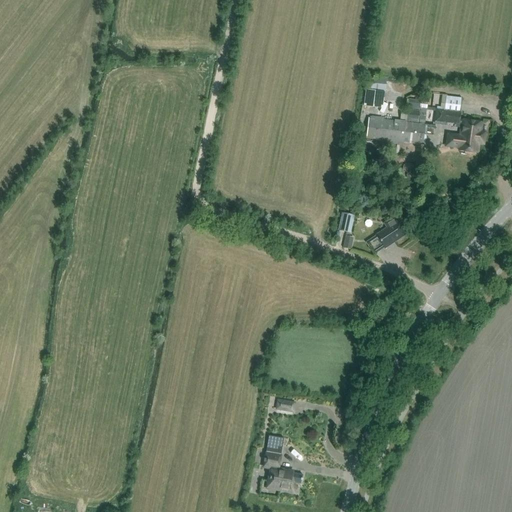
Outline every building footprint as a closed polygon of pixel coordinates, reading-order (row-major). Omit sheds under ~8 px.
[(365,89),(385,90),(385,77),(366,76),(365,89)] [(374,106),(375,90),(364,89),(363,105),(374,106)] [(460,109),(461,96),(443,95),(442,109),(460,109)] [(407,109),(419,110),(420,102),(420,101),(408,99),(407,109)] [(458,122),(460,111),(437,108),(435,121),(454,124),(454,126),(461,127),(462,122),(458,122)] [(406,119),(418,120),(419,111),(407,110),(406,119)] [(425,125),(425,124),(369,118),(367,138),(423,144),(425,125)] [(460,136),(448,134),(447,145),(460,147),(459,150),(477,153),(478,145),(484,146),(486,132),(482,131),(483,123),(462,120),(462,122),(461,127),(460,136)] [(348,215),(341,213),(338,231),(346,232),(342,248),(351,250),(354,238),(349,237),(350,233),(355,213),(354,213),(354,214),(353,214),(354,213),(352,213),(352,214),(349,213),(348,215)] [(395,241),(395,242),(404,236),(405,230),(398,219),(393,218),(384,223),(387,228),(376,235),(377,236),(367,243),(374,254),(384,247),(384,248),(395,241)] [(296,402),(277,399),(275,410),(294,413),(296,402)] [(301,484),(303,475),(293,474),(293,472),(278,470),(280,457),(265,454),(263,468),(271,469),(268,489),(294,493),(295,483),(301,484)]
